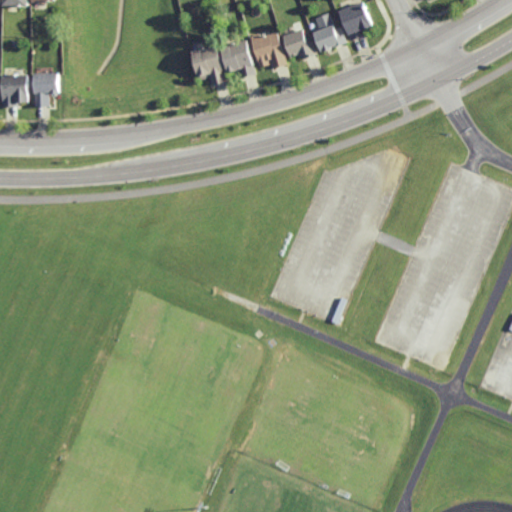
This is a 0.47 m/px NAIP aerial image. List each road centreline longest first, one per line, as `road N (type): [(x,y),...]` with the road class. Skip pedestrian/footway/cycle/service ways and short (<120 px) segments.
road 1 (tertiary): [(0,174),(171,164),(292,136),(399,97),(511,36)]
road 2 (tertiary): [(497,0),(360,71),(263,103),(133,130),(0,134)]
